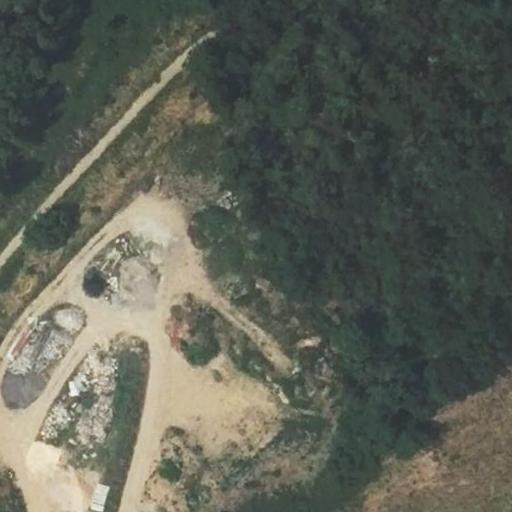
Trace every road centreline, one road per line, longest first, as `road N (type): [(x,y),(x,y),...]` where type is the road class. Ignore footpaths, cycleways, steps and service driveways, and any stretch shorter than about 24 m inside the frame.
road 1 (track): [(0,262),(241,0)]
road 2 (track): [(123,511),(146,428),(154,316),(176,254)]
